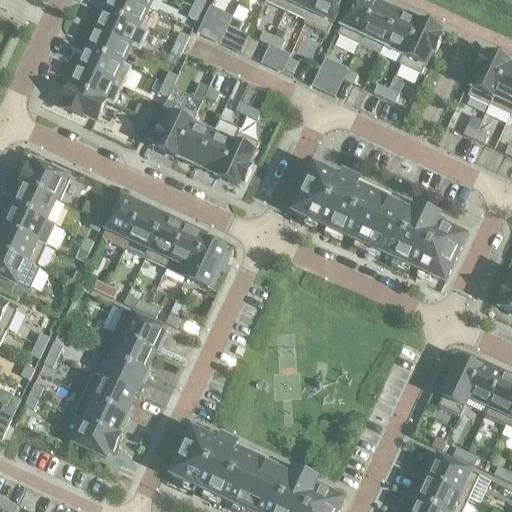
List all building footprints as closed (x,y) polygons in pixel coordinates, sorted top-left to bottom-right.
[(140,28),(148,10),(125,0),(110,0),(105,13),(148,33),(149,32),(140,28)] [(125,0),(148,10),(152,0),(125,0)] [(202,13),(207,2),(202,0),(196,0),(192,9),(202,13)] [(286,13),(291,0),(266,0),(265,4),(286,13)] [(305,26),(317,0),(291,0),(286,13),(306,23),(304,26),(305,26)] [(327,37),(344,0),(317,0),(305,26),(327,37)] [(359,47),(378,6),(366,0),(354,0),(337,37),(359,47)] [(379,57),(399,15),(378,6),(359,47),(379,57)] [(197,24),(202,13),(192,9),(188,19),(197,24)] [(148,33),(105,13),(96,31),(140,51),(148,33)] [(228,29),(233,19),(222,15),(218,24),(228,29)] [(400,67),(420,24),(419,24),(399,15),(379,57),(380,57),(385,48),(404,57),(399,67),(400,67)] [(239,34),(243,24),(233,19),(228,29),(239,34)] [(435,54),(443,39),(440,38),(442,34),(420,24),(400,67),(421,77),(433,53),(435,54)] [(122,65),(130,48),(139,52),(140,51),(96,31),(88,50),(131,70),(132,69),(122,65)] [(269,48),(274,38),(263,33),(259,43),(269,48)] [(185,50),(190,39),(180,35),(175,46),(185,50)] [(280,53),(284,43),(274,38),(269,48),(280,53)] [(180,60),(185,50),(175,46),(170,56),(180,60)] [(131,70),(88,50),(79,68),(123,88),(131,70)] [(489,109),(509,65),(488,56),(486,59),(483,58),(476,73),(479,75),(468,99),(489,109)] [(293,76),(298,65),(289,61),(284,72),(293,76)] [(510,118),(511,114),(511,67),(510,67),(510,66),(509,65),(489,109),(490,109),(490,108),(510,118)] [(123,88),(79,68),(71,86),(70,86),(114,107),(123,88)] [(343,82),(347,72),(337,68),(332,77),(343,82)] [(354,87),(358,78),(347,72),(343,82),(354,87)] [(173,89),(178,79),(169,74),(164,85),(173,89)] [(206,74),(199,88),(208,92),(209,90),(215,78),(206,74)] [(168,100),(173,89),(164,85),(159,96),(168,100)] [(97,122),(105,104),(114,108),(114,107),(70,86),(61,106),(65,108),(63,110),(81,119),(83,116),(97,122)] [(384,101),(388,92),(378,87),(373,96),(384,101)] [(216,105),(220,95),(209,90),(208,92),(205,99),(216,105)] [(395,106),(399,97),(388,92),(384,101),(395,106)] [(246,119),(250,109),(240,104),(235,114),(246,119)] [(177,160),(197,117),(175,107),(165,130),(162,128),(154,145),(157,146),(155,150),(177,160)] [(150,124),(155,113),(146,109),(141,119),(150,124)] [(257,124),(261,114),(250,109),(246,119),(257,124)] [(198,169),(213,136),(193,127),(198,117),(197,117),(177,160),(178,160),(198,169)] [(145,134),(150,124),(141,119),(136,130),(145,134)] [(474,142),(478,133),(467,128),(463,137),(474,142)] [(484,147),(489,138),(478,133),(474,142),(484,147)] [(218,179),(238,136),(237,135),(233,145),(213,136),(198,169),(218,178),(217,179),(218,179)] [(249,169),(260,146),(238,136),(218,179),(239,189),(241,186),(244,187),(252,170),(249,169)] [(60,204),(70,181),(34,164),(31,171),(28,170),(20,185),(60,204)] [(466,240),(437,227),(439,221),(417,211),(415,217),(366,194),(369,188),(342,176),(340,182),(314,170),(293,215),(327,231),(324,237),(342,245),(344,239),(394,262),(391,268),(408,276),(411,270),(445,286),(466,240)] [(47,223),(56,203),(60,205),(60,204),(20,185),(20,186),(23,188),(14,208),(47,223)] [(129,243),(144,210),(122,200),(106,232),(129,243)] [(38,243),(47,223),(14,208),(5,228),(46,248),(47,247),(38,243)] [(104,224),(109,213),(100,209),(95,220),(104,224)] [(146,261),(165,220),(144,210),(129,243),(149,252),(145,261),(146,261)] [(99,235),(104,224),(95,220),(90,230),(99,235)] [(166,271),(186,229),(165,220),(146,261),(166,271)] [(37,267),(46,248),(5,228),(0,238),(0,251),(40,270),(41,269),(37,267)] [(187,281),(206,239),(186,229),(166,271),(186,280),(186,281),(187,281)] [(217,272),(226,253),(220,250),(221,248),(210,243),(209,245),(205,244),(207,239),(206,239),(187,281),(213,294),(222,274),(217,272)] [(89,255),(94,245),(85,240),(80,251),(89,255)] [(0,278),(30,293),(40,270),(0,251),(0,278)] [(80,288),(85,278),(76,273),(71,284),(80,288)] [(0,280),(0,290),(11,295),(15,286),(0,280)] [(104,297),(108,288),(97,283),(93,292),(104,297)] [(511,315),(511,283),(509,290),(507,288),(499,305),(502,306),(500,310),(511,315)] [(75,299),(80,288),(71,284),(66,295),(75,299)] [(114,302),(119,293),(108,288),(104,297),(114,302)] [(146,317),(150,307),(139,302),(135,311),(146,317)] [(0,330),(7,334),(17,312),(0,304),(0,330)] [(77,319),(82,308),(73,304),(68,315),(77,319)] [(156,321),(160,312),(150,307),(146,317),(156,321)] [(155,355),(166,333),(124,313),(114,336),(155,355)] [(72,330),(77,319),(68,315),(63,325),(72,330)] [(177,331),(181,322),(170,317),(166,326),(177,331)] [(45,351),(50,340),(41,336),(35,347),(45,351)] [(146,376),(155,355),(114,336),(104,356),(146,376)] [(58,360),(63,350),(54,345),(49,355),(58,360)] [(40,362),(45,351),(35,347),(31,357),(40,362)] [(53,371),(58,360),(49,355),(44,367),(53,371)] [(136,396),(146,376),(104,356),(104,357),(113,361),(104,381),(136,396)] [(459,419),(483,367),(482,367),(480,371),(476,369),(478,367),(467,362),(465,364),(460,362),(451,381),(446,378),(437,397),(442,400),(438,409),(459,419)] [(485,419),(504,377),(483,367),(459,419),(460,419),(469,400),(488,409),(484,418),(485,419)] [(30,383),(35,372),(26,368),(21,378),(30,383)] [(506,428),(511,414),(511,380),(504,377),(485,419),(506,428)] [(127,417),(136,396),(104,381),(94,402),(127,417)] [(39,402),(44,391),(35,387),(30,398),(39,402)] [(16,413),(21,402),(12,398),(7,409),(16,413)] [(34,412),(39,402),(30,398),(25,408),(34,412)] [(117,437),(127,417),(94,402),(85,422),(72,416),(71,417),(121,439),(117,437)] [(11,424),(16,413),(7,409),(2,419),(11,424)] [(121,439),(71,417),(61,439),(106,460),(110,454),(113,455),(121,439)] [(340,511),(344,503),(315,490),(317,484),(295,474),(293,480),(244,457),(247,451),(220,439),(218,445),(192,433),(171,478),(205,494),(202,500),(219,508),(222,502),(243,511),(340,511)] [(443,454),(447,445),(436,440),(432,449),(443,454)] [(464,464),(468,455),(457,450),(453,459),(464,464)] [(474,469),(478,460),(468,455),(464,464),(474,469)] [(469,500),(480,478),(438,459),(428,481),(469,500)] [(505,483),(510,474),(498,469),(494,478),(505,483)] [(440,511),(463,511),(469,500),(428,481),(418,502),(440,511)] [(0,511),(1,511),(4,511),(8,504),(0,500),(0,511)] [(440,511),(418,502),(413,511),(440,511)]
